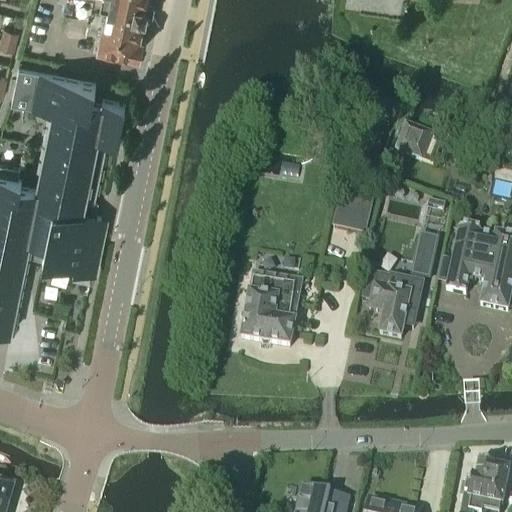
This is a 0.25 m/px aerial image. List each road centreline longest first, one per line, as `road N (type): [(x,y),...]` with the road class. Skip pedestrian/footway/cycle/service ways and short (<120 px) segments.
road 1 (tertiary): [(89,432),(174,0)]
road 2 (tertiary): [(239,443),(511,429)]
road 3 (tertiary): [(89,432),(239,443)]
